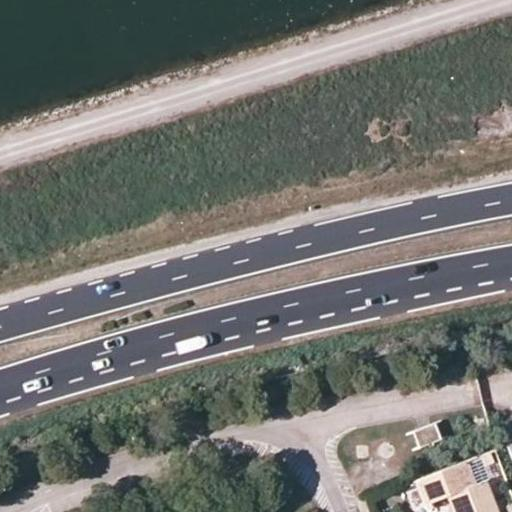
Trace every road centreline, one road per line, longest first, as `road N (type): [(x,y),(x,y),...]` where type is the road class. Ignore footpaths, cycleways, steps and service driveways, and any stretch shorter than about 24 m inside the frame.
road 1 (trunk): [(0,392),(344,296),(511,261)]
road 2 (trunk): [(511,197),(0,323)]
road 3 (track): [(500,0),(0,153)]
road 4 (residential): [(3,511),(199,438),(258,423),(291,433)]
road 5 (residential): [(291,433),(317,419),(469,389)]
